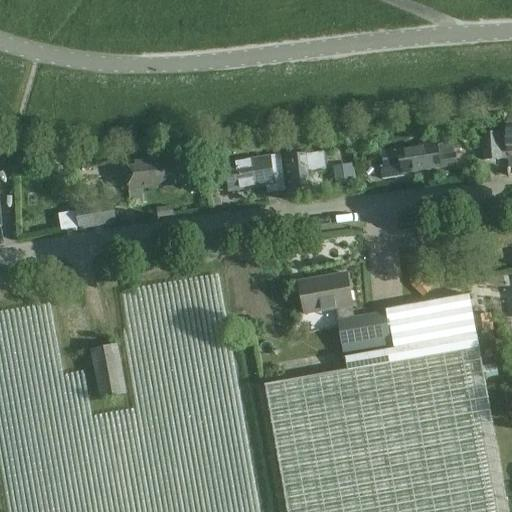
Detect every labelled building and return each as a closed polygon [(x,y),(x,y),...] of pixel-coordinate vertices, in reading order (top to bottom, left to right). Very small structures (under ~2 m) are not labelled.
[(480,132),(484,161),(508,159),(507,152),(506,152),(504,132),(500,132),(500,131),(480,132)] [(398,151),(382,153),(384,168),(380,168),(382,180),(403,177),(403,174),(439,168),(439,167),(456,164),(453,143),(398,151)] [(286,191),(290,191),(310,189),(308,171),(326,169),(324,152),(290,156),(290,160),(282,161),(286,190),(286,191)] [(267,185),(268,193),(286,190),(280,154),(271,156),(271,157),(224,164),(228,191),(267,185)] [(131,191),(131,206),(146,204),(145,189),(175,186),(172,158),(127,163),(129,176),(121,177),(122,191),(130,190),(131,191)] [(117,223),(114,201),(88,205),(91,227),(117,223)] [(352,306),(353,306),(347,274),(299,283),(305,314),(335,309),(352,306)] [(346,371),(265,386),(287,511),(508,511),(470,296),(355,318),(352,306),(335,309),(346,371)] [(166,335),(166,356),(179,356),(179,334),(180,334),(180,315),(141,315),(142,327),(156,327),(156,335),(166,335)] [(90,350),(100,400),(127,394),(117,345),(90,350)] [(69,389),(78,388),(82,408),(91,406),(85,372),(66,375),(69,389)]
